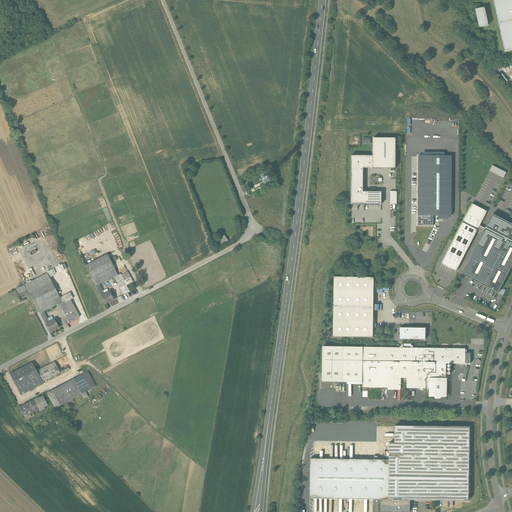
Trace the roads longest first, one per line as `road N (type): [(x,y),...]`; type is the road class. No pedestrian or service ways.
road 1 (secondary): [(321,0),(256,511)]
road 2 (track): [(142,294),(243,242),(253,226),(162,0)]
road 3 (unclassified): [(501,507),(489,427),(508,329)]
road 4 (unclassified): [(0,369),(142,294)]
